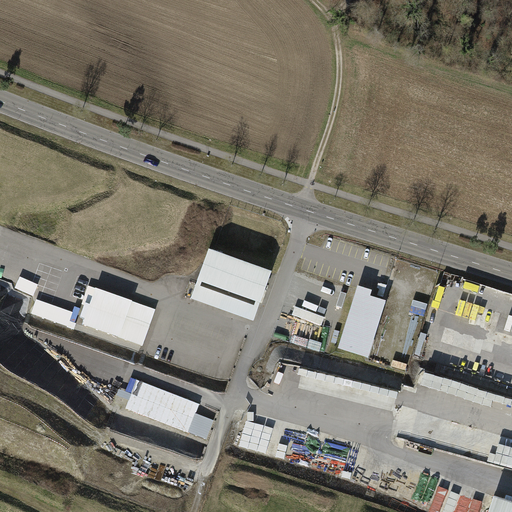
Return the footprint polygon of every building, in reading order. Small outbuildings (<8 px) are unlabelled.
[(273,273),(211,251),(199,284),(191,282),(186,297),(255,322),(273,273)] [(336,326),(347,284),(310,275),(300,317),(336,326)] [(88,285),(76,324),(93,334),(97,324),(118,331),(114,341),(143,352),(147,341),(151,343),(162,312),(88,285)] [(373,294),(359,290),(340,352),(369,361),(387,304),(371,299),(373,294)] [(511,357),(511,323),(499,320),(501,314),(489,310),(481,335),(501,342),(498,353),(511,357)] [(289,363),(276,359),(272,369),(286,374),(289,363)] [(352,391),(362,394),(366,381),(356,377),(352,391)] [(173,392),(155,386),(143,423),(204,443),(214,413),(171,399),(173,392)] [(356,414),(381,420),(385,405),(360,399),(356,414)] [(508,477),(511,461),(511,427),(403,401),(395,432),(438,442),(434,459),(508,477)] [(318,449),(315,467),(341,471),(344,453),(318,449)] [(511,511),(511,501),(492,495),(486,511),(511,511)]
